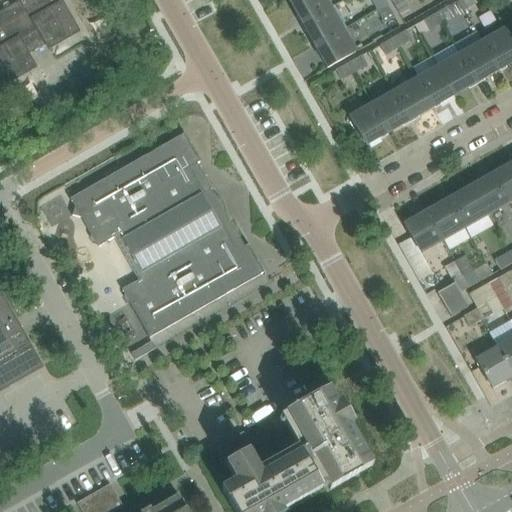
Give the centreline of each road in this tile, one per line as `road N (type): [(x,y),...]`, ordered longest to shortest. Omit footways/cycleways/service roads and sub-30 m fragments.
road 1 (residential): [(0,501),(113,437),(117,427),(113,406),(14,237),(7,203),(24,179),(221,72)]
road 2 (tertiary): [(440,458),(310,233)]
road 3 (residential): [(310,233),(511,109)]
road 4 (tertiary): [(310,233),(221,72)]
